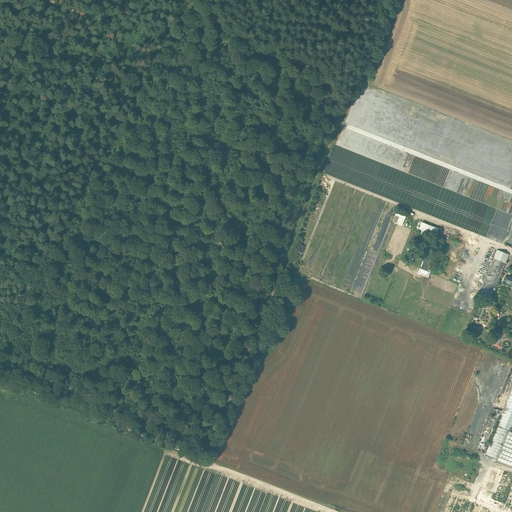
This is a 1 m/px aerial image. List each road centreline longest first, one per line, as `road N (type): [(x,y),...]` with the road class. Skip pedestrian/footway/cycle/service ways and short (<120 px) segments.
road 1 (track): [(204,458),(391,0)]
road 2 (track): [(0,344),(97,162),(181,20),(201,0)]
road 3 (track): [(204,458),(0,379)]
road 4 (track): [(511,250),(330,177)]
road 5 (track): [(0,29),(142,86)]
road 6 (track): [(335,511),(204,458)]
